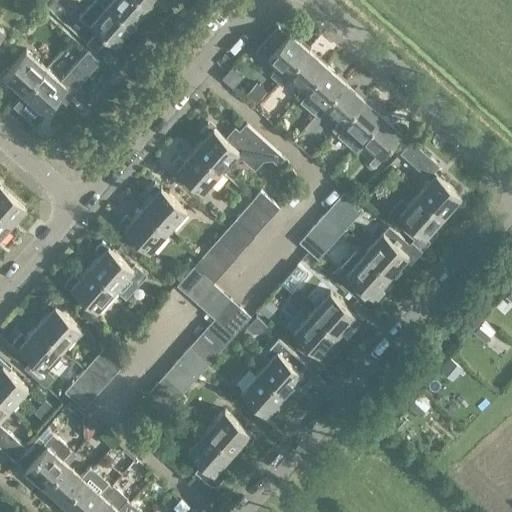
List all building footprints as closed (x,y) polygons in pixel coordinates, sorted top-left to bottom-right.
[(98,0),(92,0),(79,16),(89,24),(91,22),(99,29),(87,43),(96,50),(107,37),(115,44),(132,24),(107,3),(104,6),(98,0)] [(98,0),(104,6),(107,3),(132,24),(148,6),(140,0),(98,0)] [(289,30),(287,32),(278,24),(258,46),(278,64),(269,74),(276,80),(278,81),(281,84),(290,74),(286,71),(308,47),(289,30)] [(327,64),(308,47),(286,71),(290,74),(303,86),(294,96),(300,101),(309,91),(305,88),(327,64)] [(26,48),(3,74),(0,77),(0,81),(6,87),(11,82),(23,92),(46,67),(26,48)] [(46,67),(23,92),(43,111),(68,83),(74,89),(99,61),(87,49),(60,79),(46,67)] [(305,88),(309,91),(322,103),(313,113),(318,118),(327,108),(323,104),(345,80),(327,64),(305,88)] [(363,96),(345,80),(323,104),(327,108),(340,120),(331,130),(336,134),(345,124),(342,121),(363,96)] [(382,113),(363,96),(342,121),(345,124),(336,134),(355,150),(364,141),(360,137),(382,113)] [(401,130),(382,113),(360,137),(364,141),(377,152),(368,162),(373,167),(382,157),(379,154),(401,130)] [(227,139),(208,123),(201,130),(206,134),(194,147),(220,170),(230,159),(242,158),(247,162),(262,146),(278,161),(283,156),(248,125),(240,134),(235,130),(227,139)] [(399,151),(423,173),(411,187),(442,215),(460,194),(433,170),(438,163),(410,138),(399,151)] [(220,170),(194,147),(183,160),(178,156),(172,164),(176,168),(202,191),(220,170)] [(186,208),(160,185),(155,181),(147,190),(152,194),(141,206),(168,229),(186,208)] [(0,221),(8,228),(25,209),(0,186),(0,182),(0,183),(0,182),(0,221)] [(442,215),(411,187),(392,208),(389,206),(384,211),(412,236),(417,230),(423,236),(424,235),(430,241),(438,231),(432,226),(442,215)] [(260,190),(251,200),(270,216),(279,207),(260,190)] [(341,191),(333,200),(353,218),(361,208),(341,191)] [(251,200),(242,209),(262,226),(270,216),(251,200)] [(333,200),(325,210),(344,227),(353,218),(333,200)] [(168,229),(141,206),(131,218),(126,213),(118,222),(149,250),(168,229)] [(242,209),(234,218),(253,235),(262,226),(242,209)] [(325,210),(314,222),(334,239),(344,227),(325,210)] [(234,218),(226,228),(245,245),(253,235),(234,218)] [(376,226),(358,246),(389,274),(400,261),(406,266),(413,259),(401,248),(406,243),(378,218),(373,224),(376,226)] [(314,222),(306,231),(325,249),(334,239),(314,222)] [(226,228),(218,237),(237,254),(245,245),(226,228)] [(306,231),(297,241),(317,258),(325,249),(306,231)] [(218,237),(210,246),(229,263),(237,254),(218,237)] [(133,268),(107,245),(102,240),(94,249),(100,253),(89,265),(114,288),(133,268)] [(210,246),(201,255),(221,272),(229,263),(210,246)] [(389,274),(358,246),(340,266),(338,264),(332,270),(360,295),(365,289),(377,300),(385,291),(379,286),(389,274)] [(201,255),(193,265),(202,273),(212,281),(212,282),(221,272),(201,255)] [(114,288),(89,265),(78,278),(72,273),(65,281),(96,309),(114,288)] [(193,265),(176,284),(186,292),(202,273),(193,265)] [(202,273),(186,292),(195,300),(212,281),(202,273)] [(212,281),(195,300),(204,308),(221,290),(212,282),(212,281)] [(221,290),(204,308),(213,317),(231,298),(221,290)] [(329,290),(310,310),(336,333),(347,321),(353,326),(360,318),(329,290)] [(267,297),(257,308),(268,318),(278,306),(267,297)] [(231,298),(213,317),(223,326),(240,306),(231,298)] [(80,328),(54,304),(49,300),(41,308),(46,313),(36,325),(62,348),(80,328)] [(240,306),(223,326),(232,334),(249,315),(240,306)] [(299,338),(294,344),(312,361),(318,355),(323,359),(331,350),(326,345),(336,333),(310,310),(292,331),(299,338)] [(256,311),(248,324),(260,332),(269,320),(256,311)] [(472,326),(483,337),(492,326),(481,316),(472,326)] [(213,317),(205,327),(224,343),(232,334),(223,326),(213,317)] [(62,348),(36,325),(26,336),(21,332),(13,340),(44,368),(62,348)] [(205,327),(197,336),(215,353),(224,343),(205,327)] [(197,336),(188,345),(207,362),(215,353),(197,336)] [(277,337),(263,353),(268,359),(258,370),(283,393),(294,380),(300,385),(307,377),(299,370),(305,364),(277,337)] [(109,340),(100,350),(119,367),(128,357),(109,340)] [(188,345),(180,355),(199,371),(207,362),(188,345)] [(100,350),(91,360),(110,377),(119,367),(100,350)] [(180,355),(172,364),(191,381),(199,371),(180,355)] [(91,360),(81,371),(100,389),(110,377),(91,360)] [(441,370),(452,380),(462,370),(451,360),(441,370)] [(27,386),(1,363),(0,361),(0,399),(9,407),(27,386)] [(172,364),(163,373),(182,390),(191,381),(172,364)] [(283,393),(258,370),(240,390),(271,418),(279,409),(273,404),(283,393)] [(81,371),(72,381),(92,398),(100,389),(81,371)] [(163,373),(155,383),(174,400),(182,390),(163,373)] [(72,381),(64,390),(83,407),(92,398),(72,381)] [(174,400),(155,383),(147,393),(165,409),(174,400)] [(410,402),(420,412),(430,402),(419,391),(410,402)] [(0,416),(9,407),(0,399),(0,445),(15,459),(21,452),(26,447),(0,423),(0,416)] [(223,408),(205,429),(231,451),(241,440),(247,445),(255,436),(223,408)] [(187,450),(202,463),(195,471),(208,482),(210,484),(214,485),(217,484),(220,483),(224,478),(225,476),(226,473),(225,469),(222,466),(220,464),(231,451),(205,429),(187,450)] [(52,432),(43,441),(37,435),(26,447),(21,452),(31,461),(24,468),(43,485),(47,481),(65,461),(62,458),(71,449),(52,432)] [(65,461),(43,485),(62,502),(84,477),(81,475),(68,463),(76,453),(71,449),(62,458),(65,461)] [(84,477),(62,502),(72,511),(85,511),(102,494),(99,491),(86,479),(94,470),(89,466),(81,475),(84,477)] [(102,494),(85,511),(119,511),(121,510),(118,508),(126,499),(128,497),(115,485),(113,487),(107,482),(99,491),(102,494)] [(121,510),(119,511),(123,511),(131,504),(126,499),(118,508),(121,510)]
